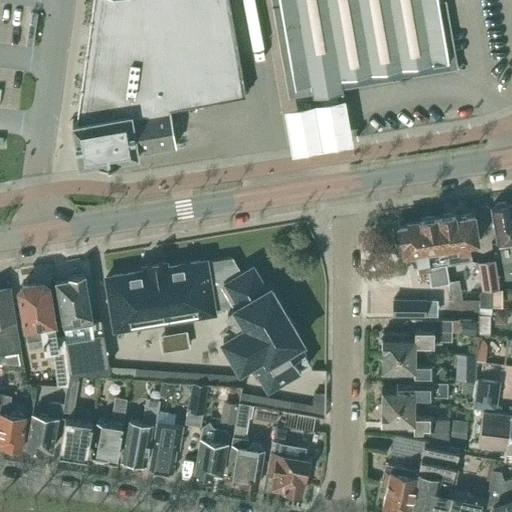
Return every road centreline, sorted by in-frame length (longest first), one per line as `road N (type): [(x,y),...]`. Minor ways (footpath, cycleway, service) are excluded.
road 1 (residential): [(341,511),(346,185)]
road 2 (tertiary): [(36,234),(346,185)]
road 3 (residential): [(36,234),(34,193),(60,0)]
road 4 (residential): [(0,479),(218,511)]
road 5 (tertiary): [(346,185),(511,159)]
